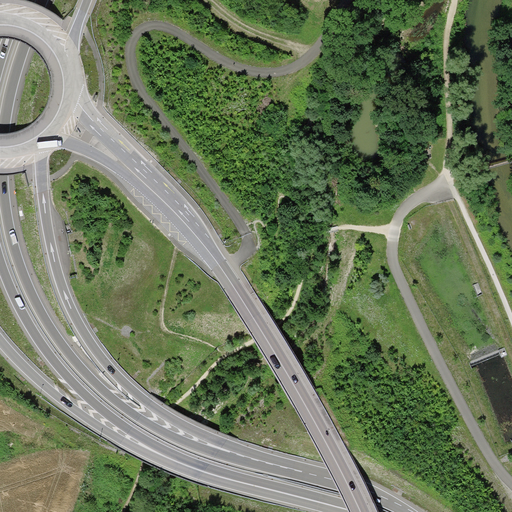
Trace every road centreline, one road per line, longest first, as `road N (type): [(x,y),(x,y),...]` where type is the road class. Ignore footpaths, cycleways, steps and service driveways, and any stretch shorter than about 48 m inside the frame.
road 1 (motorway): [(404,511),(163,431),(108,395),(57,338),(22,272),(2,179),(8,97),(41,0)]
road 2 (motorway): [(415,511),(381,493),(223,444),(128,386),(95,350),(59,277),(44,210),(41,140)]
road 3 (track): [(220,266),(247,249),(241,223),(135,86),(133,35),(159,26),(230,66),(275,73),(313,52),(346,0)]
road 4 (primary): [(66,110),(171,203),(235,285),(363,511)]
road 5 (motorway): [(0,260),(46,350),(129,429),(182,459),(367,511)]
road 6 (motorway): [(0,339),(69,405),(137,447),(205,477),(337,511)]
road 7 (track): [(454,0),(453,189)]
